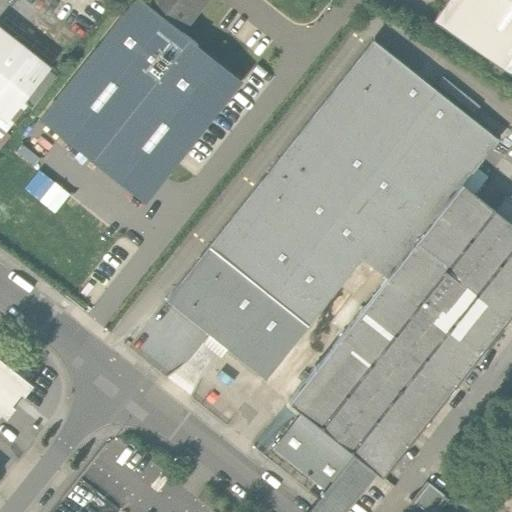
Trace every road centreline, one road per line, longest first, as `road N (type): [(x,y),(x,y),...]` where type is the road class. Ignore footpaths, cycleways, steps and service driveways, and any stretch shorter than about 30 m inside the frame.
road 1 (unclassified): [(121,378),(293,511)]
road 2 (unclassified): [(0,285),(121,378)]
